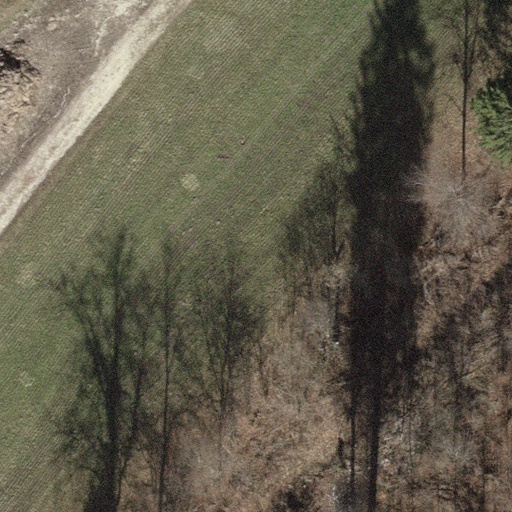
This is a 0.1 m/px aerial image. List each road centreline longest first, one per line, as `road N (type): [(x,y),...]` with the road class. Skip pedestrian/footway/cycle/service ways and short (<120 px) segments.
road 1 (track): [(266,511),(511,261)]
road 2 (track): [(111,0),(143,43),(0,227)]
